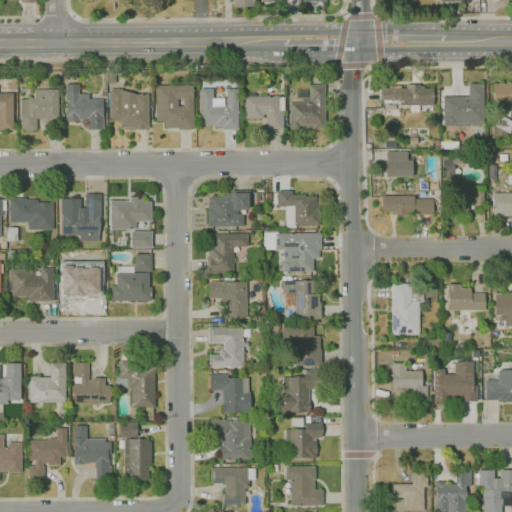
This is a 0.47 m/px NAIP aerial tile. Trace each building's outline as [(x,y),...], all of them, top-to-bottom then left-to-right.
[(253,8),(233,7),(233,2),(232,2),(232,0),(254,0),(254,3),(253,3),(253,8)] [(107,83),(107,72),(116,72),(116,83),(107,83)] [(211,82),(211,74),(221,73),(222,81),(211,82)] [(483,125),(444,125),(443,97),(468,97),(468,84),(483,84),(483,125)] [(511,106),(508,106),(508,104),(493,104),(493,84),(511,84),(511,106)] [(87,130),(87,120),(79,120),(79,121),(66,121),(66,117),(62,117),(62,96),(66,96),(66,85),(78,85),(78,94),(89,94),(89,100),(102,99),(103,129),(87,130)] [(193,130),(178,130),(178,128),(165,128),(165,121),(156,121),(156,85),(193,85),(193,130)] [(290,129),(290,103),(299,103),(299,100),(309,100),(309,85),(325,85),(325,129),(290,129)] [(419,112),(411,112),(411,105),(399,106),(399,102),(393,102),(393,100),(380,101),(380,87),(394,86),(394,88),(406,88),(406,85),(420,85),(420,86),(423,86),(423,88),(432,88),(433,105),(419,105),(419,112)] [(136,94),(148,94),(148,123),(149,123),(149,129),(143,129),(143,130),(138,130),(138,129),(132,129),(132,128),(120,128),(120,121),(111,121),(111,89),(122,89),(122,91),(136,94)] [(238,130),(222,130),(222,128),(214,128),(214,125),(200,125),(200,89),(213,89),(213,98),(227,98),(227,89),(238,89),(238,130)] [(21,131),(21,115),(20,115),(20,100),(28,100),(28,99),(35,99),(35,90),(58,90),(58,119),(45,119),(45,118),(36,118),(36,131),(21,131)] [(0,130),(0,93),(13,93),(13,130),(0,130)] [(283,129),(267,130),(267,115),(263,115),(263,119),(245,119),(245,96),(278,96),(278,97),(284,97),(284,111),(283,111),(283,129)] [(511,127),(509,133),(495,126),(500,116),(511,122),(511,127)] [(409,144),(409,137),(411,137),(411,136),(413,136),(413,137),(417,137),(417,144),(409,144)] [(439,149),(431,149),(431,140),(439,140),(439,149)] [(412,177),(412,159),(406,159),(406,152),(385,151),(384,176),(412,177)] [(445,178),(445,171),(442,171),(442,157),(465,156),(465,164),(453,164),(454,178),(445,178)] [(475,222),(475,209),(474,209),(474,203),(468,203),(468,215),(459,215),(459,213),(443,213),(443,186),(468,186),(468,195),(474,195),(474,189),(483,189),(484,221),(475,222)] [(243,226),(207,226),(207,208),(208,208),(208,204),(211,203),(211,197),(222,197),(222,195),(230,194),(230,191),(250,190),(251,207),(248,207),(248,210),(234,210),(234,214),(243,214),(243,222),(244,222),(244,225),(243,225),(243,226)] [(296,228),(285,228),(285,206),(276,207),(276,191),(292,191),(292,194),(305,194),(305,196),(316,196),(316,203),(319,203),(319,225),(296,225),(296,228)] [(99,241),(79,242),(79,235),(62,235),(62,214),(61,214),(61,199),(80,199),(80,208),(84,208),(84,194),(101,193),(101,217),(99,217),(99,241)] [(511,216),(493,216),(492,193),(511,193),(511,216)] [(433,215),(419,215),(419,212),(408,212),(408,215),(394,215),(394,213),(382,213),(382,196),(414,196),(414,199),(433,199),(433,215)] [(136,229),(110,229),(110,201),(129,201),(129,197),(142,197),(142,202),(151,202),(151,222),(136,222),(136,229)] [(28,230),(28,227),(27,222),(23,222),(9,222),(9,198),(25,198),(25,200),(38,200),(38,203),(53,203),(53,230),(28,230)] [(6,241),(6,228),(18,228),(17,242),(6,241)] [(151,248),(132,248),(132,231),(151,231),(151,248)] [(287,274),(282,274),(282,272),(281,272),(281,259),(282,259),(282,250),(265,250),(265,232),(279,231),(279,233),(315,233),(317,233),(317,231),(320,231),(320,251),(319,251),(319,259),(313,259),(313,272),(287,272),(287,274)] [(233,273),(207,273),(207,256),(208,256),(208,247),(212,247),(212,236),(213,236),(213,234),(247,234),(248,247),(233,247),(233,273)] [(151,272),(135,272),(135,254),(151,254),(151,272)] [(77,301),(60,301),(60,284),(62,284),(62,262),(103,262),(103,287),(82,287),(82,283),(77,283),(77,301)] [(53,302),(37,302),(37,300),(27,300),(27,297),(9,297),(10,269),(15,269),(15,263),(23,263),(23,270),(35,270),(35,276),(40,276),(40,268),(53,268),(53,302)] [(151,301),(111,301),(110,286),(116,286),(116,273),(118,273),(118,267),(133,266),(133,273),(149,273),(149,287),(151,287),(151,301)] [(295,320),(295,306),(291,306),(291,293),(282,294),(281,281),(282,281),(282,277),(292,276),(292,281),(313,280),(313,282),(318,281),(319,303),(320,303),(320,320),(295,320)] [(246,319),(224,319),(224,303),(222,303),(222,298),(208,299),(208,281),(226,281),(226,283),(246,282),(246,319)] [(419,335),(392,335),(391,284),(422,284),(423,302),(419,303),(419,335)] [(484,310),(448,311),(448,289),(447,289),(447,284),(458,284),(458,285),(461,285),(461,288),(472,288),(472,294),(484,294),(484,310)] [(498,316),(495,316),(495,294),(511,294),(511,326),(498,326),(498,316)] [(243,367),(208,367),(208,355),(219,355),(219,349),(223,349),(223,343),(208,343),(208,327),(225,327),(225,329),(243,328),(243,330),(249,330),(249,336),(243,336),(243,367)] [(322,366),(295,366),(295,340),(281,340),(281,327),(313,327),(313,335),(320,335),(320,349),(321,349),(322,366)] [(442,333),(451,333),(450,341),(442,341),(442,333)] [(442,349),(417,349),(416,339),(442,339),(442,349)] [(155,407),(131,407),(131,388),(127,388),(114,388),(114,375),(118,375),(118,362),(145,362),(145,368),(154,368),(155,407)] [(477,401),(462,401),(462,399),(449,399),(449,402),(433,402),(433,369),(444,369),(444,374),(454,374),(454,362),(473,362),(473,377),(472,377),(472,385),(477,385),(477,401)] [(2,405),(0,405),(0,379),(2,379),(2,378),(5,378),(5,363),(20,363),(20,400),(8,400),(8,404),(2,404),(2,405)] [(64,402),(29,403),(29,400),(28,400),(28,377),(39,377),(50,377),(50,363),(65,363),(65,400),(64,400),(64,402)] [(98,405),(91,405),(91,403),(74,404),(74,363),(89,363),(89,365),(88,365),(88,380),(92,380),(92,378),(104,378),(104,386),(110,386),(110,403),(98,403),(98,405)] [(428,402),(412,402),(412,388),(401,388),(401,391),(392,391),(392,373),(391,373),(391,363),(405,363),(405,370),(422,370),(422,385),(427,385),(428,402)] [(306,412),(282,413),(282,377),(303,377),(303,374),(305,374),(305,370),(318,369),(318,389),(308,389),(309,402),(309,412),(306,412)] [(511,401),(503,401),(503,400),(485,400),(485,380),(498,380),(498,370),(511,370),(511,401)] [(222,413),(222,390),(210,390),(210,374),(227,374),(227,378),(248,378),(248,392),(250,392),(250,393),(251,393),(251,399),(250,399),(250,403),(251,403),(251,407),(250,407),(250,413),(222,413)] [(316,458),(289,458),(289,444),(285,444),(285,429),(304,429),(304,423),(305,423),(305,416),(310,416),(310,423),(318,423),(318,421),(322,421),(322,438),(316,438),(316,458)] [(303,427),(291,427),(291,418),(303,418),(303,427)] [(250,460),(222,460),(222,457),(220,457),(220,448),(221,448),(221,445),(222,445),(222,437),(210,437),(210,420),(230,420),(230,421),(244,421),(244,423),(249,422),(250,460)] [(118,442),(114,442),(114,422),(137,422),(137,437),(118,438),(118,442)] [(111,480),(95,480),(95,463),(84,463),(84,464),(73,464),(73,438),(75,438),(75,426),(86,426),(86,439),(105,439),(105,442),(110,442),(110,454),(109,454),(109,466),(111,466),(111,480)] [(29,482),(29,466),(35,466),(35,460),(29,460),(29,440),(48,440),(48,439),(56,439),(56,428),(66,428),(66,458),(59,458),(59,465),(48,465),(48,463),(43,463),(43,466),(44,466),(44,482),(29,482)] [(0,435),(3,435),(3,448),(8,448),(8,443),(21,443),(21,473),(8,473),(8,472),(0,472),(0,435)] [(148,480),(124,480),(124,439),(148,439),(148,441),(151,441),(151,465),(148,465),(148,480)] [(245,505),(221,505),(221,493),(225,493),(225,483),(210,483),(210,468),(248,467),(248,469),(254,468),(254,480),(248,480),(248,488),(245,488),(245,505)] [(322,506),(290,506),(290,480),(285,480),(285,467),(315,467),(315,480),(314,480),(314,490),(322,490),(322,506)] [(423,510),(405,510),(405,498),(392,498),(392,484),(412,484),(412,470),(427,470),(427,487),(423,487),(423,510)] [(467,511),(435,511),(435,499),(435,482),(444,482),(444,484),(455,484),(455,470),(471,470),(471,486),(466,486),(466,500),(467,500),(467,511)] [(501,511),(482,511),(482,495),(483,495),(483,486),(478,486),(478,485),(475,485),(474,474),(478,474),(478,470),(494,470),(494,478),(500,478),(500,470),(511,470),(511,506),(501,506),(501,511)]
